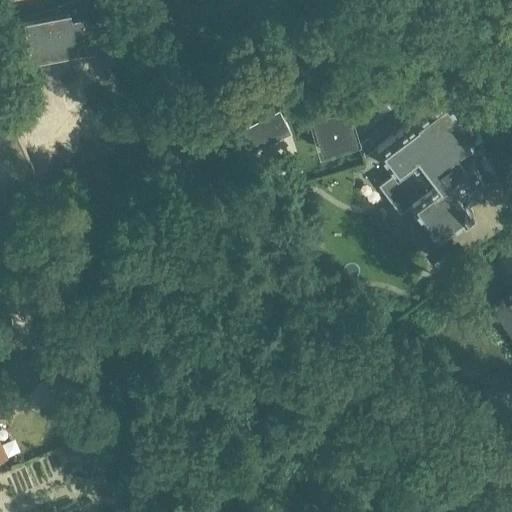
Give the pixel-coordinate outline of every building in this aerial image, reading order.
[(71,0),(68,1),(23,17),(21,17),(21,18),(22,18),(23,18),(26,32),(25,32),(30,62),(96,50),(96,47),(111,44),(95,0),(71,0)] [(364,92),(349,101),(306,113),(319,153),(359,140),(356,126),(377,110),(373,105),(391,92),(365,58),(347,71),(364,92)] [(241,71),(214,85),(223,102),(250,87),(241,71)] [(460,104),(455,98),(448,97),(447,98),(445,96),(377,147),(397,174),(400,172),(412,188),(414,186),(421,194),(411,201),(437,236),(464,217),(464,218),(473,211),(465,201),(499,175),(492,166),(492,165),(481,150),(480,150),(474,141),(479,137),(480,129),(473,120),(465,119),(464,120),(458,112),(459,111),(460,104)] [(0,185),(33,169),(34,170),(35,170),(3,102),(0,103),(0,185)] [(281,112),(247,129),(257,152),(292,134),(281,112)] [(461,270),(449,254),(436,264),(448,280),(461,270)] [(507,322),(511,328),(511,293),(509,296),(495,306),(507,322)] [(1,442),(0,438),(0,463),(34,449),(26,431),(1,442)]
